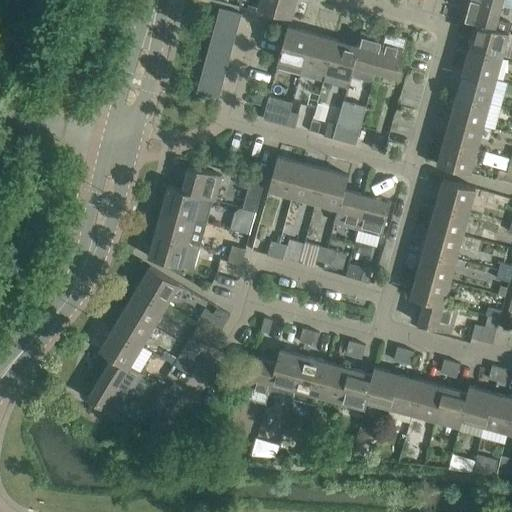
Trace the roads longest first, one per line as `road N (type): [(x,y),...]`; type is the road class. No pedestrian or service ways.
road 1 (residential): [(414,168),(229,119),(253,25)]
road 2 (residential): [(414,168),(447,41),(429,20),(367,0)]
road 3 (residential): [(246,297),(256,259),(388,296)]
road 4 (tertiary): [(133,145),(160,0)]
road 5 (tertiary): [(157,0),(109,139)]
road 6 (tertiary): [(80,275),(104,235),(133,145)]
road 7 (tertiary): [(109,139),(80,275)]
road 8 (residential): [(246,297),(379,331)]
road 9 (residential): [(511,350),(467,353),(379,331)]
road 10 (residential): [(388,296),(414,168)]
road 11 (tertiary): [(0,378),(80,275)]
